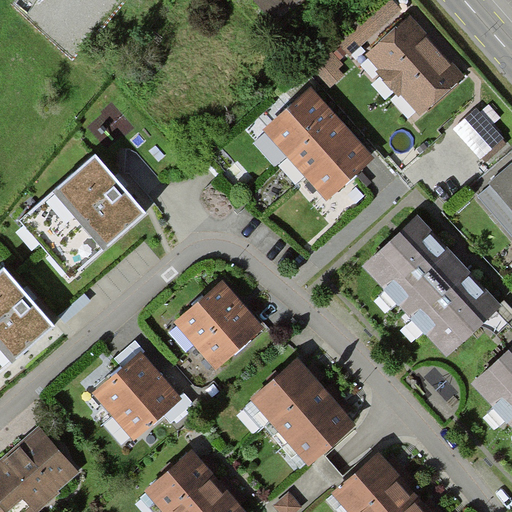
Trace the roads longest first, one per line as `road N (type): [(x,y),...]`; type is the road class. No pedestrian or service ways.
road 1 (residential): [(0,414),(197,242),(238,238),(481,497),(484,511)]
road 2 (unknown): [(308,312),(410,202),(511,304)]
